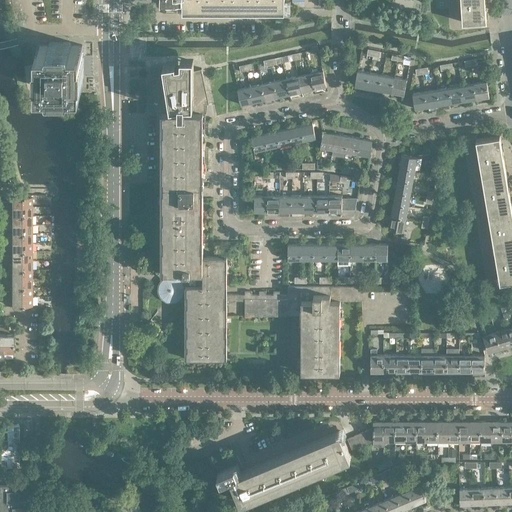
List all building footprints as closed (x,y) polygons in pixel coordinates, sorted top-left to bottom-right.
[(166,0),(167,0),(167,10),(167,11),(176,11),(177,11),(177,0),(176,0),(182,0),(183,12),(285,12),(284,0),(166,0)] [(485,0),(461,0),(463,22),(487,20),(485,0)] [(52,44),(38,44),(38,56),(40,56),(40,75),(38,75),(38,86),(52,86),(52,88),(71,88),(71,86),(82,86),(82,75),(80,75),(80,62),(74,62),(74,56),(83,56),(83,44),(69,44),(69,42),(52,42),(52,44)] [(162,185),(162,271),(155,271),(163,278),(162,278),(161,279),(160,281),(159,282),(159,283),(158,284),(158,285),(158,287),(158,288),(158,289),(158,291),(158,292),(159,293),(159,295),(160,296),(161,297),(162,298),(163,299),(164,300),(165,301),(167,301),(168,302),(170,302),(172,302),(173,302),(175,302),(177,301),(179,300),(186,300),(186,358),(227,358),(227,300),(245,300),(245,293),(227,293),(227,256),(203,256),(203,200),(203,170),(205,170),(205,146),(206,146),(206,141),(206,136),(205,136),(205,118),(206,118),(206,112),(205,112),(205,103),(210,103),(202,68),(194,69),(194,55),(182,55),(182,61),(177,62),(177,59),(164,61),(166,75),(150,78),(150,113),(160,113),(160,185),(162,185)] [(358,69),(355,85),(367,87),(370,72),(358,69)] [(323,70),(311,72),(314,88),(327,86),(325,77),(323,70)] [(311,72),(299,75),(302,91),(314,88),(311,72)] [(370,72),(367,87),(379,90),(382,74),(370,72)] [(382,74),(379,90),(392,92),(395,76),(382,74)] [(299,75),(287,78),(290,93),(302,91),(299,75)] [(395,76),(392,92),(404,94),(407,78),(395,76)] [(287,78),(274,80),(278,96),(290,93),(287,78)] [(274,80),(262,83),(266,99),(278,96),(274,80)] [(487,80),(474,82),(477,98),(489,96),(487,80)] [(474,82),(462,84),(465,100),(477,98),(474,82)] [(262,83),(250,86),(253,101),(266,99),(262,83)] [(462,84),(450,86),(452,102),(465,100),(462,84)] [(250,86),(238,88),(241,104),(253,101),(250,86)] [(450,86),(437,88),(440,104),(452,102),(450,86)] [(437,88),(425,90),(428,106),(440,104),(437,88)] [(425,90),(413,92),(415,108),(428,106),(425,90)] [(313,121),(300,124),(304,139),(316,137),(313,121)] [(300,124),(288,127),(292,142),(304,139),(300,124)] [(288,127),(276,129),(279,145),(292,142),(288,127)] [(276,129),(264,132),(268,147),(279,145),(276,129)] [(336,133),(323,131),(320,146),(333,149),(336,133)] [(268,147),(264,132),(251,135),(255,150),(268,147)] [(336,133),(333,149),(345,151),(348,135),(336,133)] [(348,135),(345,151),(358,153),(360,137),(348,135)] [(477,139),(478,145),(482,175),(506,171),(500,135),(477,139)] [(360,137),(358,153),(370,155),(373,139),(360,137)] [(417,157),(402,154),(399,166),(415,169),(417,157)] [(415,169),(399,166),(397,179),(413,181),(415,169)] [(506,171),(482,175),(488,211),(511,207),(506,171)] [(330,173),(330,180),(340,181),(341,175),(330,173)] [(411,194),(413,181),(397,179),(395,191),(411,194)] [(408,206),(411,194),(395,191),(393,203),(408,206)] [(255,195),(255,210),(267,210),(267,195),(255,195)] [(267,195),(267,210),(280,210),(280,195),(267,195)] [(292,195),(280,195),(280,210),(292,210),(292,195)] [(305,195),(292,195),(292,210),(304,210),(305,195)] [(305,195),(304,210),(317,210),(317,195),(305,195)] [(317,195),(317,210),(329,210),(329,195),(317,195)] [(329,195),(329,210),(342,210),(342,209),(342,198),(342,195),(329,195)] [(3,201),(3,206),(32,206),(32,196),(11,197),(11,201),(3,201)] [(355,209),(357,198),(342,198),(342,209),(355,209)] [(393,203),(391,215),(406,218),(408,206),(393,203)] [(32,206),(3,206),(3,210),(11,210),(11,215),(32,215),(32,206)] [(511,206),(511,207),(488,211),(494,246),(511,243),(511,206)] [(3,219),(3,224),(32,224),(32,215),(11,215),(11,219),(3,219)] [(406,218),(391,215),(388,227),(404,230),(406,218)] [(32,224),(3,224),(3,228),(11,229),(11,233),(32,233),(32,224)] [(3,237),(3,242),(32,242),(32,233),(11,233),(11,238),(3,237)] [(32,242),(3,242),(3,247),(11,247),(11,251),(32,251),(32,242)] [(301,243),(288,243),(288,259),(301,259),(301,243)] [(313,243),(301,243),(301,259),(313,259),(313,243)] [(313,243),(313,259),(326,259),(326,243),(313,243)] [(338,243),(326,243),(326,259),(338,259),(338,243)] [(350,243),(338,243),(338,259),(350,259),(350,243)] [(363,243),(350,243),(350,259),(363,259),(363,243)] [(375,243),(363,243),(363,259),(375,259),(375,243)] [(388,243),(375,243),(375,259),(388,259),(388,243)] [(511,243),(494,246),(500,282),(511,280),(511,243)] [(3,255),(3,260),(32,260),(32,251),(11,251),(11,255),(3,255)] [(32,260),(3,260),(3,264),(11,265),(11,269),(32,269),(32,260)] [(3,273),(3,278),(32,278),(32,269),(11,269),(11,273),(3,273)] [(32,278),(3,278),(3,282),(11,282),(11,287),(32,287),(32,278)] [(288,285),(288,294),(289,294),(288,310),(302,310),(301,371),(340,371),(340,300),(361,300),(361,291),(361,286),(361,285),(288,285)] [(3,291),(3,296),(32,296),(32,287),(11,287),(11,291),(3,291)] [(245,293),(245,300),(245,315),(259,315),(259,294),(252,294),(252,290),(245,290),(245,293)] [(259,294),(259,315),(274,315),(274,294),(266,294),(266,290),(259,290),(259,294)] [(274,290),(274,294),(274,315),(288,315),(288,310),(289,294),(288,294),(280,294),(280,290),(274,290)] [(32,296),(3,296),(3,300),(11,300),(11,305),(32,305),(32,296)] [(8,325),(4,325),(4,354),(13,354),(13,333),(8,333),(8,325)] [(511,344),(511,342),(508,328),(495,331),(500,348),(511,344)] [(495,331),(483,335),(488,351),(500,348),(495,331)] [(370,348),(371,354),(371,371),(383,371),(384,354),(377,354),(377,348),(371,348),(370,348)] [(459,348),(447,348),(447,354),(447,371),(459,371),(459,354),(459,348)] [(396,371),(396,354),(384,354),(383,371),(396,371)] [(409,354),(396,354),(396,371),(409,371),(409,354)] [(421,371),(421,354),(409,354),(409,371),(421,371)] [(434,371),(434,354),(421,354),(421,371),(434,371)] [(447,371),(447,354),(434,354),(434,371),(447,371)] [(472,354),(459,354),(459,371),(472,371),(472,354)] [(485,371),(485,354),(472,354),(472,371),(485,371)] [(384,420),(373,420),(373,427),(373,440),(373,444),(373,445),(384,446),(384,444),(384,440),(384,420)] [(395,420),(384,420),(384,440),(395,440),(395,420)] [(395,420),(395,440),(406,440),(406,420),(395,420)] [(406,420),(406,440),(416,440),(416,420),(406,420)] [(427,420),(416,420),(416,440),(427,440),(427,420)] [(427,440),(438,440),(438,420),(427,420),(427,440)] [(448,420),(438,420),(438,440),(438,444),(438,446),(448,445),(448,444),(448,440),(448,420)] [(448,420),(448,440),(459,440),(459,420),(448,420)] [(470,420),(459,420),(459,440),(470,440),(470,420)] [(470,440),(481,440),(481,420),(470,420),(470,440)] [(491,420),(481,420),(481,440),(491,440),(491,420)] [(491,420),(491,440),(502,440),(502,420),(491,420)] [(511,420),(502,420),(502,440),(511,440),(511,420)] [(373,427),(363,431),(368,442),(373,440),(373,427)] [(215,464),(218,470),(221,478),(231,474),(242,500),(351,454),(341,431),(242,473),(239,467),(242,465),(237,454),(215,464)] [(363,431),(358,433),(363,444),(368,442),(363,431)] [(358,433),(353,435),(358,446),(363,444),(358,433)] [(353,435),(348,437),(352,449),(358,446),(353,435)] [(0,511),(22,511),(23,504),(22,505),(22,499),(17,499),(17,488),(17,483),(6,483),(6,472),(1,472),(1,456),(0,455),(0,511)] [(420,484),(409,489),(415,504),(426,499),(420,484)] [(497,486),(484,487),(485,502),(498,502),(497,486)] [(509,486),(497,486),(498,502),(510,501),(509,486)] [(472,487),(460,487),(460,503),(473,503),(472,487)] [(484,487),(472,487),(473,503),(485,502),(484,487)] [(409,489),(397,494),(403,509),(415,504),(409,489)] [(397,494),(385,499),(391,511),(395,511),(403,509),(397,494)] [(391,511),(385,499),(374,503),(377,511),(391,511)] [(377,511),(374,503),(363,508),(364,511),(377,511)]
